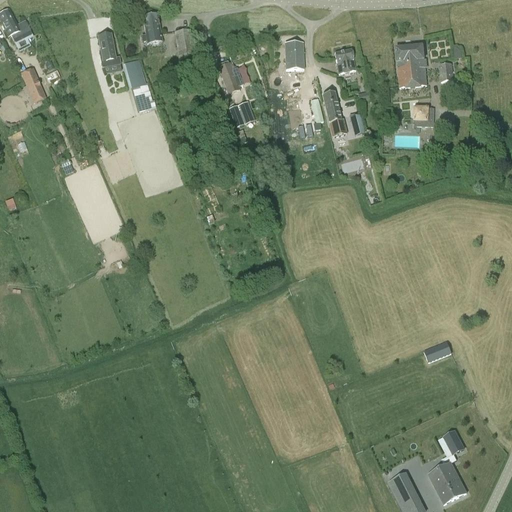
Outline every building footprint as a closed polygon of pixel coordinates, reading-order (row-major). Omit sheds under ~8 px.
[(14,44),(31,36),(24,23),(16,27),(8,12),(0,15),(0,23),(8,39),(11,37),(14,44)] [(146,45),(161,43),(157,16),(143,17),(144,36),(140,36),(140,42),(145,41),(146,45)] [(193,51),(190,31),(173,33),(178,64),(194,61),(193,51)] [(110,36),(98,38),(102,57),(99,57),(102,70),(120,66),(119,59),(114,60),(110,36)] [(284,46),(285,73),(303,72),(302,45),(284,46)] [(426,88),(422,47),(395,50),(399,90),(426,88)] [(461,59),(461,48),(454,48),(453,59),(461,59)] [(338,76),(355,72),(353,62),(350,52),(333,55),(336,66),(338,76)] [(124,66),(126,72),(129,84),(131,91),(133,90),(139,115),(155,111),(153,103),(151,103),(147,86),(145,86),(143,80),(141,73),(139,74),(136,63),(124,66)] [(236,70),(232,72),(229,65),(218,70),(226,91),(235,87),(236,90),(242,87),(236,70)] [(453,83),(451,66),(438,67),(440,84),(453,83)] [(24,88),(20,89),(20,90),(22,96),(27,94),(29,99),(24,101),(27,107),(41,101),(27,71),(18,75),(24,88)] [(296,103),(297,75),(285,75),(284,102),(296,103)] [(342,122),(340,122),(333,94),(322,97),(332,139),(346,136),(342,122)] [(370,102),(368,94),(358,96),(359,105),(370,102)] [(234,131),(255,123),(247,104),(227,111),(234,131)] [(413,108),(413,123),(414,123),(414,128),(433,129),(434,110),(429,110),(429,109),(413,108)] [(349,119),(354,138),(365,135),(360,117),(349,119)] [(231,176),(239,174),(235,163),(224,167),(226,171),(229,170),(231,176)] [(11,199),(4,202),(8,212),(15,209),(11,199)] [(447,343),(422,354),(427,365),(452,355),(447,343)] [(445,446),(454,465),(465,459),(456,440),(445,446)] [(428,477),(444,507),(466,495),(451,465),(428,477)] [(389,485),(402,511),(424,511),(406,476),(389,485)]
